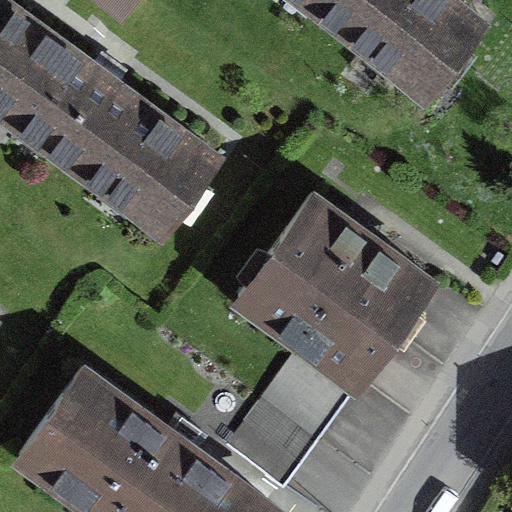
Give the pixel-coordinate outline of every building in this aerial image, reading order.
[(216,152),(7,0),(0,0),(0,106),(162,225),(216,152)] [(133,0),(102,0),(122,15),(133,0)] [(482,19),(457,0),(311,0),(426,89),(482,19)] [(434,276),(312,189),(238,291),(302,337),(351,372),(360,379),(434,276)] [(302,337),(260,395),(309,430),(351,372),(302,337)] [(276,511),(279,508),(82,365),(19,451),(103,511),(276,511)] [(260,395),(226,442),(275,477),(309,430),(260,395)]
